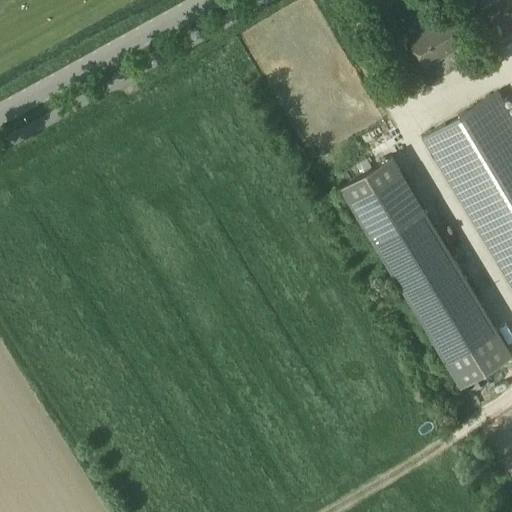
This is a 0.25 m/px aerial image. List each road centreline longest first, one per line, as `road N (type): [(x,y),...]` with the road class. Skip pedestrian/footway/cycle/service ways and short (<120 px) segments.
road 1 (track): [(511,63),(408,123),(359,45),(345,0)]
road 2 (tertiary): [(0,114),(208,0)]
